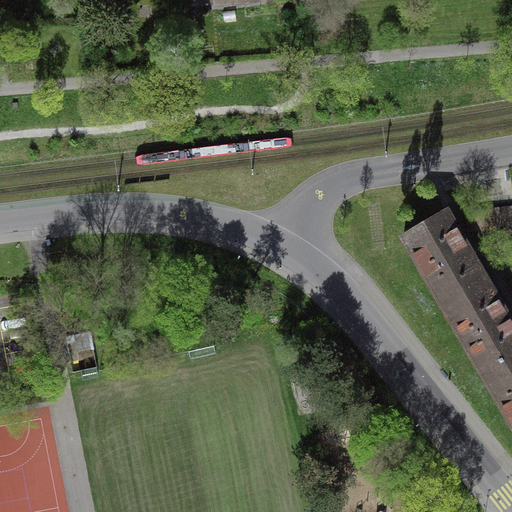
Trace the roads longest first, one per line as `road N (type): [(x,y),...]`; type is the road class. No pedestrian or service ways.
road 1 (tertiary): [(511,504),(347,297),(276,243)]
road 2 (tertiary): [(276,243),(222,222),(152,210),(0,221)]
road 3 (residential): [(276,243),(346,179),(511,149)]
